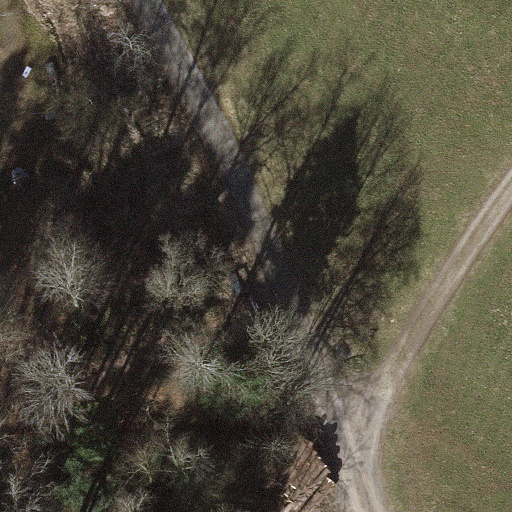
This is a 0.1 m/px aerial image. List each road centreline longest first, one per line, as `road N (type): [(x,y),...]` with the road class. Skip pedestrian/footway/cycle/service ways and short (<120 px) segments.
road 1 (track): [(354,511),(267,269),(177,80),(127,0)]
road 2 (track): [(330,461),(455,247),(511,178)]
